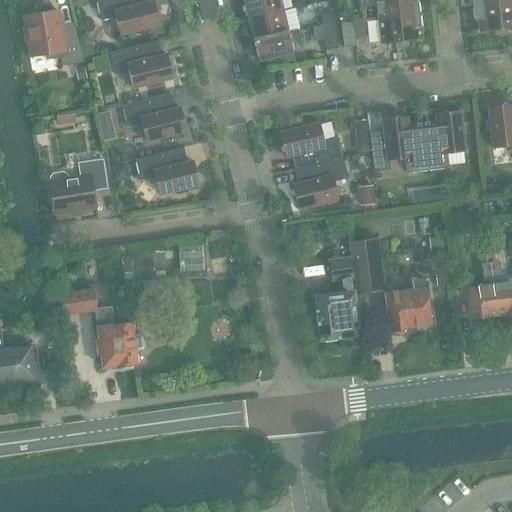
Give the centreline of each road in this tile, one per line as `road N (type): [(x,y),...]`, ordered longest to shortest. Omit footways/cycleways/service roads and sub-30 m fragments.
road 1 (secondary): [(0,444),(291,407)]
road 2 (residential): [(228,114),(454,77)]
road 3 (secondary): [(291,407),(511,379)]
road 4 (residential): [(253,210),(52,236)]
road 5 (residential): [(288,380),(253,210)]
